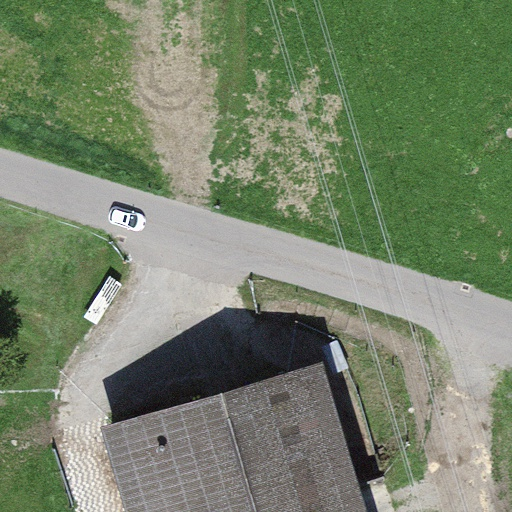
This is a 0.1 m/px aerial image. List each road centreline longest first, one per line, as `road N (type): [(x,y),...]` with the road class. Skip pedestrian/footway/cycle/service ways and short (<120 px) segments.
road 1 (unclassified): [(0,172),(511,329)]
road 2 (track): [(475,511),(469,454),(488,322)]
